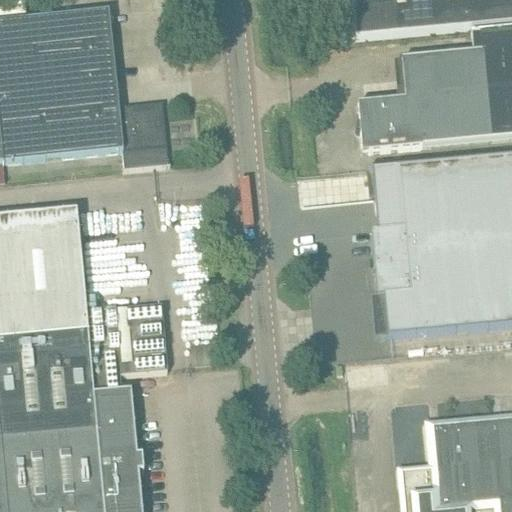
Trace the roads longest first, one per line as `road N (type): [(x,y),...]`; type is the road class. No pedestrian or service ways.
road 1 (unclassified): [(280,511),(231,0)]
road 2 (unknown): [(238,69),(160,75),(149,23)]
